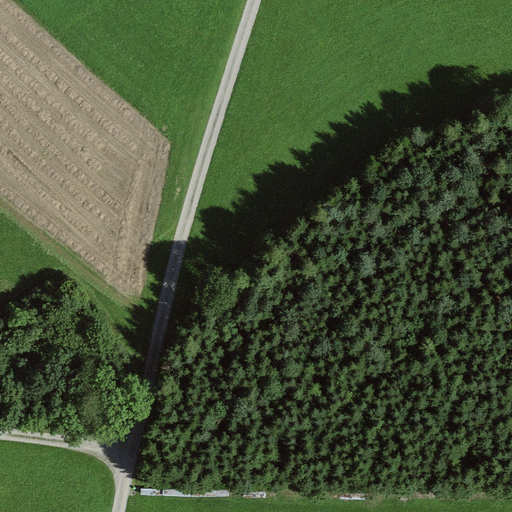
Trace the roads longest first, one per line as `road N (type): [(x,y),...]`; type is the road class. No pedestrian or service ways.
road 1 (track): [(122,511),(190,215),(259,0)]
road 2 (track): [(0,436),(138,442)]
